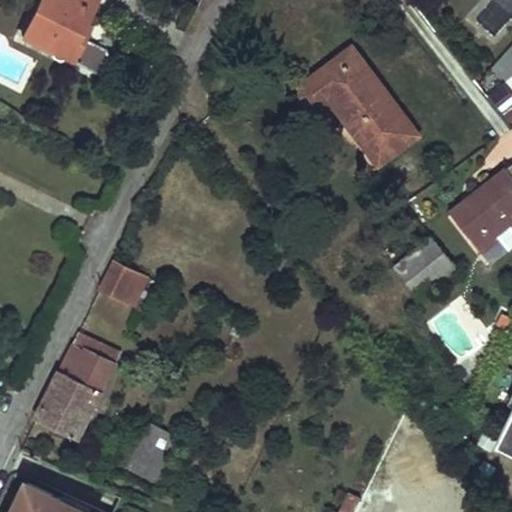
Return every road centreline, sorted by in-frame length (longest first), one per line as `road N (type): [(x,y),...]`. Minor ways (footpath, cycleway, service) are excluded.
road 1 (residential): [(226,0),(0,453)]
road 2 (unknown): [(511,142),(399,0)]
